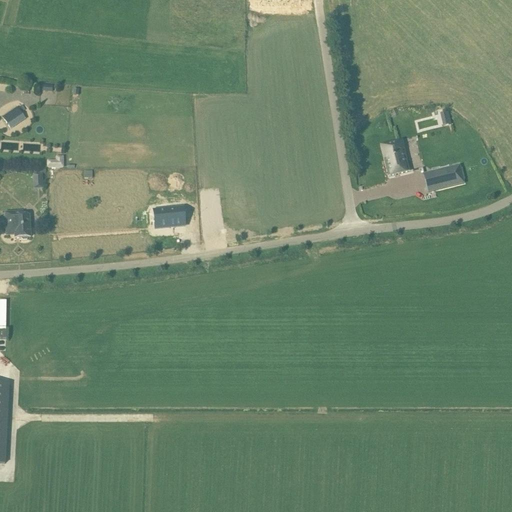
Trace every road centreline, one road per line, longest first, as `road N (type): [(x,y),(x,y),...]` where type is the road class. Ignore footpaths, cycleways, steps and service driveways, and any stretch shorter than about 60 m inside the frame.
road 1 (unclassified): [(0,274),(163,261),(354,231)]
road 2 (unclassified): [(354,231),(318,0)]
road 3 (unclassified): [(354,231),(468,217),(511,198)]
